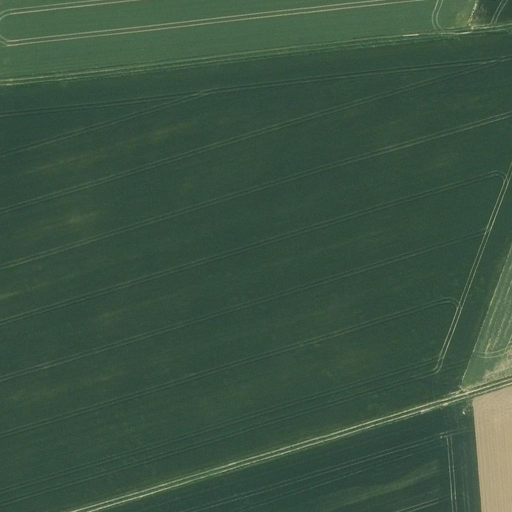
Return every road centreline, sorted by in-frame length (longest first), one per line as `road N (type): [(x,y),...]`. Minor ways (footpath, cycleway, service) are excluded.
road 1 (track): [(511,27),(0,85)]
road 2 (track): [(92,511),(511,381)]
